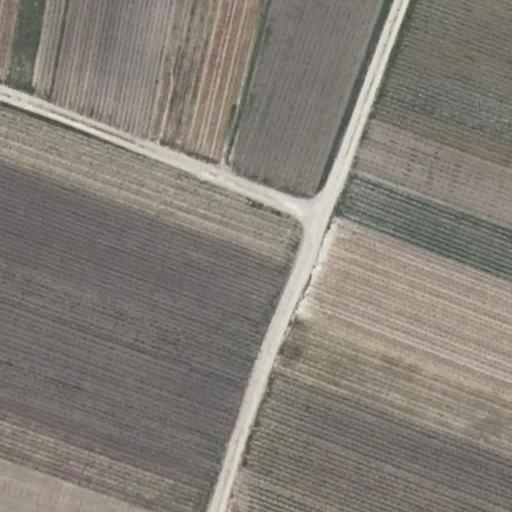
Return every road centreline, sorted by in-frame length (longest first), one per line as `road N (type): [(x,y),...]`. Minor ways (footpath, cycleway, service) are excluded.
road 1 (track): [(210,511),(398,0)]
road 2 (track): [(0,89),(317,219)]
